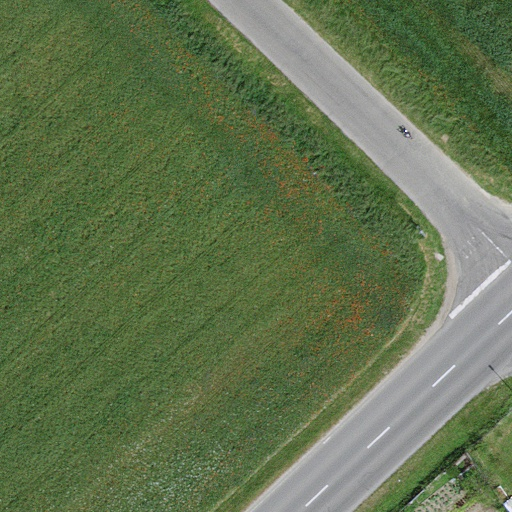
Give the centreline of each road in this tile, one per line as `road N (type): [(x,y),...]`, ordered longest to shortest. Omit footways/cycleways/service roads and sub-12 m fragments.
road 1 (unclassified): [(243,0),(511,263)]
road 2 (unclassified): [(511,311),(298,511)]
